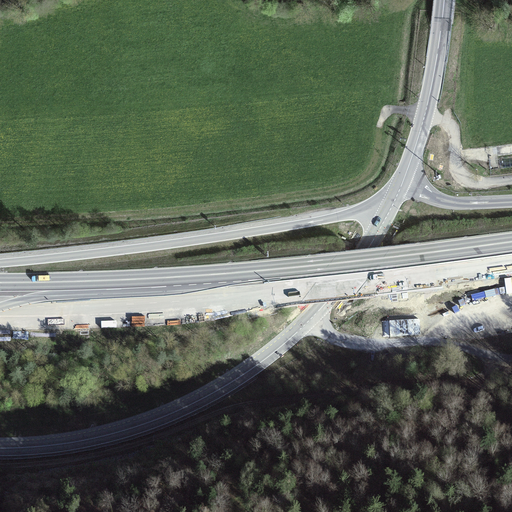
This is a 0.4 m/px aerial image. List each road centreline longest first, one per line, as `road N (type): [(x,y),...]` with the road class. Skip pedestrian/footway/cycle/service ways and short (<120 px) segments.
road 1 (track): [(0,468),(149,442),(257,404),(511,361)]
road 2 (motorway): [(511,241),(230,273),(0,282)]
road 3 (motorway): [(391,205),(350,275),(314,315),(229,383),(132,427),(0,448)]
road 4 (track): [(0,221),(140,214),(354,182),(370,168),(389,112),(424,114)]
road 5 (motorway): [(67,305),(511,265)]
road 6 (motorway): [(391,205),(0,263)]
road 7 (track): [(314,315),(356,341),(473,347),(511,360)]
road 8 (primary): [(444,0),(429,94),(402,180)]
